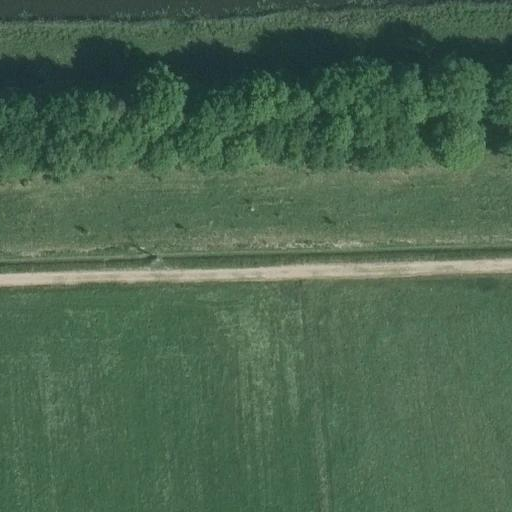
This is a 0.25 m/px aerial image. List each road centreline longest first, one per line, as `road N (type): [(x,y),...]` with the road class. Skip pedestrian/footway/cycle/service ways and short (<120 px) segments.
road 1 (track): [(511,101),(0,118)]
road 2 (track): [(511,263),(0,275)]
